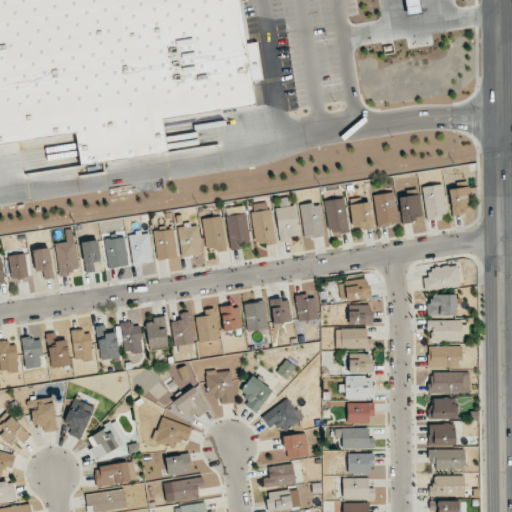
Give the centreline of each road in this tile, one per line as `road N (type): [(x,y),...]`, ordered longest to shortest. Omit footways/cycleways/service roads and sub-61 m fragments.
road 1 (residential): [(511,235),(0,312)]
road 2 (tertiary): [(494,0),(503,511)]
road 3 (residential): [(404,511),(399,302),(389,252)]
